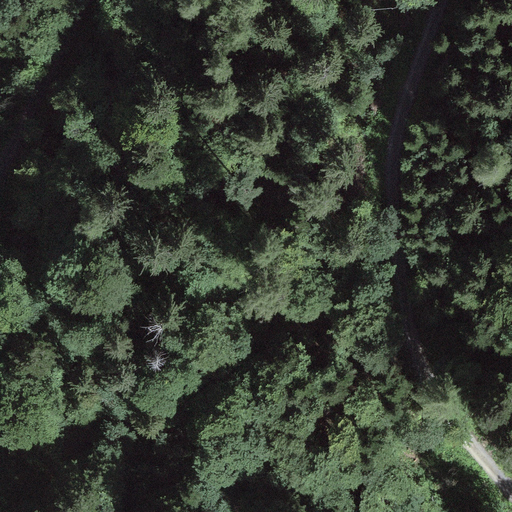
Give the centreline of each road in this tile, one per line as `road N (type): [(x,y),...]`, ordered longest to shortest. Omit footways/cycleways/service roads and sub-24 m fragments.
road 1 (track): [(511,488),(413,370),(389,214),(412,69),(438,0)]
road 2 (track): [(81,0),(0,158)]
